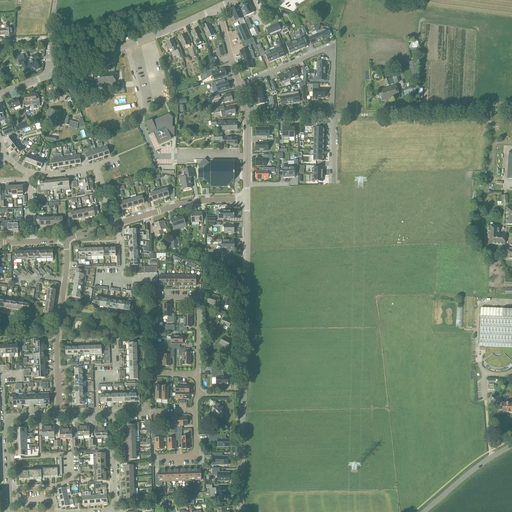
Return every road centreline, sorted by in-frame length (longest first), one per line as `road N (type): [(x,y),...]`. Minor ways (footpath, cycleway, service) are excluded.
road 1 (residential): [(242,395),(246,199)]
road 2 (residential): [(49,75),(217,8)]
road 3 (unclassified): [(348,115),(511,109)]
road 4 (residential): [(238,86),(326,49),(331,116)]
road 5 (residential): [(58,415),(65,279)]
road 6 (residential): [(246,199),(196,201),(114,225)]
